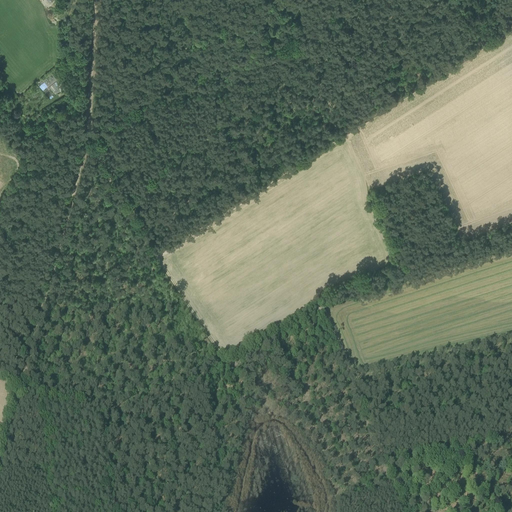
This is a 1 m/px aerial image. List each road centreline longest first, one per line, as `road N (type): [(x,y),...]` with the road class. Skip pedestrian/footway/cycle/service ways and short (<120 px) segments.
road 1 (track): [(156,256),(229,360),(313,308),(331,319),(400,511)]
road 2 (track): [(156,256),(508,29)]
road 3 (track): [(87,138),(0,464)]
road 4 (track): [(179,0),(197,72),(87,138)]
road 5 (track): [(20,388),(129,425),(144,511)]
road 6 (track): [(224,356),(199,387),(215,511)]
road 7 (track): [(511,366),(358,399)]
road 8 (track): [(94,0),(87,138)]
road 9 (track): [(87,138),(156,256)]
